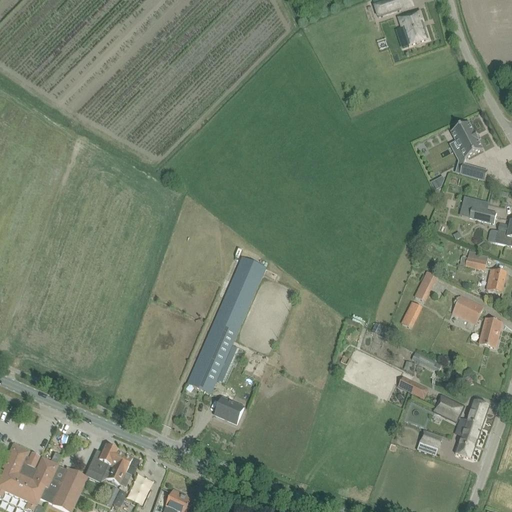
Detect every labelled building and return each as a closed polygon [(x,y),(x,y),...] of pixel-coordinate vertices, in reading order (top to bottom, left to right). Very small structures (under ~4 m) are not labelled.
[(402,11),(398,0),(389,0),(375,5),(379,19),(402,11)] [(429,40),(422,22),(423,21),(420,12),(399,19),(402,29),(403,28),(409,47),(429,40)] [(483,150),(478,140),(479,140),(475,133),(474,133),(469,124),(451,133),(456,143),(458,142),(462,149),(460,150),(465,160),(483,150)] [(485,182),(488,173),(463,166),(460,175),(485,182)] [(488,187),(479,188),(480,197),(484,196),(484,194),(489,194),(488,187)] [(470,218),(494,224),(497,214),(481,210),(482,204),(464,199),(463,205),(466,206),(463,216),(470,218)] [(510,228),(500,225),(496,245),(511,248),(511,221),(511,222),(510,228)] [(469,252),(466,268),(485,272),(487,263),(488,257),(479,255),(479,254),(469,252)] [(192,376),(188,385),(211,395),(215,386),(217,381),(228,356),(232,347),(258,287),(266,268),(243,258),(235,277),(192,376)] [(487,291),(502,294),(507,274),(491,270),(487,291)] [(415,298),(425,302),(434,285),(437,278),(427,273),(424,280),(415,298)] [(453,313),(477,324),(484,309),(461,298),(453,313)] [(402,324),(412,329),(422,308),(412,303),(402,324)] [(479,346),(487,347),(496,350),(503,325),(486,320),(479,346)] [(376,324),(373,331),(380,335),(383,327),(376,324)] [(228,356),(217,381),(226,385),(234,367),(236,368),(243,351),(232,347),(228,356)] [(416,353),(412,361),(417,363),(438,373),(442,366),(421,356),(416,353)] [(398,388),(424,400),(429,390),(403,378),(398,388)] [(215,416),(237,426),(244,409),(230,403),(233,397),(225,394),(215,416)] [(442,398),(435,413),(440,416),(448,420),(456,424),(461,415),(453,411),(457,405),(442,398)] [(483,429),(490,408),(474,402),(467,423),(483,429)] [(472,460),(481,434),(483,429),(467,423),(456,455),(472,460)] [(420,444),(417,452),(432,456),(435,449),(429,447),(433,436),(424,432),(420,444)] [(96,452),(88,471),(103,478),(120,486),(122,483),(124,478),(129,467),(133,458),(116,450),(106,446),(102,455),(96,452)] [(1,479),(0,480),(0,497),(2,498),(4,493),(27,503),(24,509),(30,511),(33,511),(36,507),(40,500),(51,505),(64,511),(71,511),(83,487),(87,478),(85,477),(69,470),(62,484),(53,479),(59,466),(42,459),(38,468),(37,470),(34,469),(37,463),(29,460),(27,466),(24,465),(25,462),(23,461),(24,457),(27,459),(30,453),(17,447),(13,457),(7,470),(5,470),(1,479)] [(173,492),(166,508),(167,508),(165,511),(188,511),(189,510),(188,510),(192,501),(173,492)]
